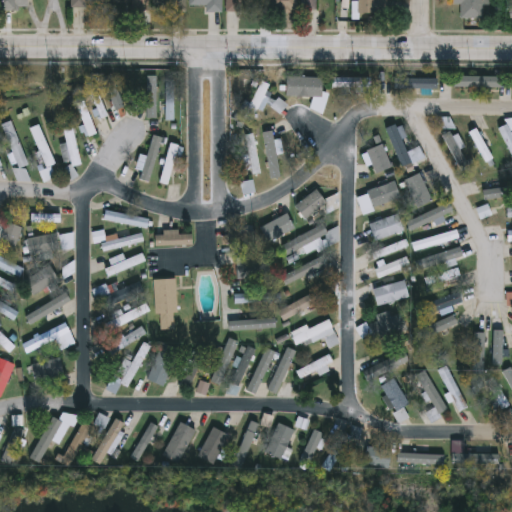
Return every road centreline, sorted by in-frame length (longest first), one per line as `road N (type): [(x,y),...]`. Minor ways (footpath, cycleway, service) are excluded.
road 1 (residential): [(511,433),(391,435),(360,412),(0,410)]
road 2 (tertiary): [(511,50),(0,48)]
road 3 (residential): [(511,110),(379,107),(351,123),(297,182),(245,207),(177,211),(95,182)]
road 4 (residential): [(351,123),(348,389),(360,412)]
road 5 (residential): [(412,108),(482,232),(494,303)]
road 6 (residential): [(84,199),(87,406)]
road 7 (residential): [(217,210),(217,48)]
road 8 (residential): [(190,49),(190,210)]
